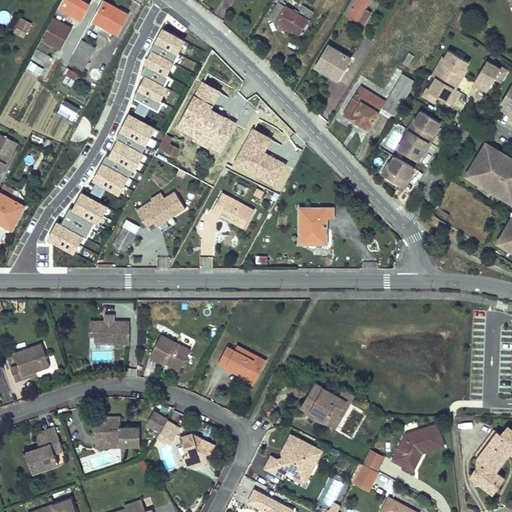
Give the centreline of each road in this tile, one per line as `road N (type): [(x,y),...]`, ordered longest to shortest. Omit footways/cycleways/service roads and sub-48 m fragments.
road 1 (secondary): [(0,281),(418,281)]
road 2 (residential): [(0,412),(73,386),(138,383),(191,401),(246,428),(246,446),(214,511)]
road 3 (unclassified): [(171,0),(222,39),(402,222)]
road 4 (residential): [(402,222),(467,113),(485,112),(511,128)]
